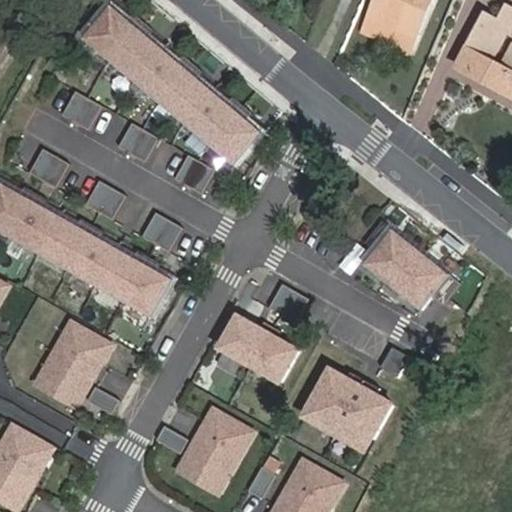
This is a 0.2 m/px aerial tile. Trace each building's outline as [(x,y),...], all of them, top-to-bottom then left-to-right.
[(376,0),(370,16),(382,20),(390,0),(376,0)] [(390,0),(382,20),(419,36),(434,0),(390,0)] [(90,41),(239,169),(267,136),(251,123),(257,117),(238,100),(232,107),(202,81),(207,75),(188,58),(183,65),(155,40),(160,34),(141,18),(136,24),(117,9),(90,41)] [(460,68),(511,96),(511,9),(510,9),(502,24),(487,16),(460,68)] [(80,93),(66,117),(93,132),(107,108),(80,93)] [(136,125),(123,149),(149,164),(163,140),(136,125)] [(47,151),(33,175),(60,190),(74,166),(47,151)] [(193,157),(179,181),(206,197),(220,173),(193,157)] [(103,183),(90,207),(116,222),(130,198),(103,183)] [(0,197),(0,230),(156,320),(177,283),(160,273),(164,266),(142,253),(138,261),(104,241),(108,234),(97,227),(86,221),(82,229),(49,210),(53,203),(32,190),(27,198),(7,186),(0,197)] [(321,196),(311,212),(321,218),(330,201),(321,196)] [(160,215),(146,239),(173,254),(187,230),(160,215)] [(467,289),(387,225),(370,246),(381,256),(371,269),(392,286),(387,292),(402,304),(407,298),(428,315),(438,301),(450,311),(467,289)] [(0,308),(12,288),(0,281),(0,308)] [(313,303),(287,287),(273,311),(300,326),(313,303)] [(243,319),(225,350),(289,387),(307,356),(287,344),(291,338),(267,324),(263,331),(243,319)] [(89,394),(116,347),(75,324),(48,371),(58,376),(54,383),(76,395),(80,388),(89,394)] [(389,374),(402,381),(414,361),(401,353),(389,374)] [(48,371),(40,386),(81,409),(89,394),(80,388),(76,395),(54,383),(58,376),(48,371)] [(371,439),(378,443),(397,408),(381,399),(385,392),(355,375),(352,382),(335,373),(316,407),(322,411),(315,423),(364,452),(371,439)] [(115,417),(123,403),(99,389),(91,403),(115,417)] [(308,420),(315,423),(322,411),(316,407),(308,420)] [(231,481),(258,435),(217,412),(190,458),(200,464),(196,470),(218,483),(221,476),(231,481)] [(30,497),(56,451),(15,428),(0,454),(0,489),(16,499),(20,492),(30,497)] [(193,442),(169,428),(161,442),(185,456),(193,442)] [(371,439),(364,452),(370,455),(378,443),(371,439)] [(190,458),(182,473),(222,496),(231,481),(221,476),(218,483),(196,470),(200,464),(190,458)] [(332,511),(348,486),(307,463),(280,510),(284,511),(332,511)] [(265,470),(252,494),(266,502),(280,478),(265,470)] [(0,500),(20,511),(21,511),(30,497),(20,492),(16,499),(0,489),(0,500)]
